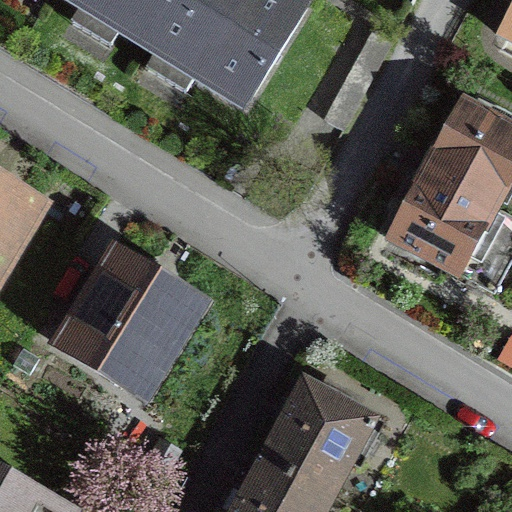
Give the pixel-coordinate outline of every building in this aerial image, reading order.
[(70,0),(102,19),(113,0),(70,0)] [(307,8),(294,0),(113,0),(102,19),(246,108),(307,8)] [(511,11),(501,32),(511,37),(511,11)] [(343,131),(393,39),(375,28),(324,121),(343,131)] [(495,207),(511,174),(511,127),(463,102),(426,170),(495,207)] [(426,170),(391,236),(459,273),(495,207),(426,170)] [(0,269),(35,210),(0,189),(0,269)] [(144,389),(194,309),(154,284),(115,260),(65,340),(104,365),(144,389)] [(380,424),(296,380),(275,419),(283,423),(264,460),(331,495),(350,459),(358,464),(380,424)] [(180,451),(160,439),(141,472),(161,483),(180,451)] [(321,511),(331,495),(264,460),(245,496),(237,491),(227,511),(229,511),(321,511)] [(67,511),(0,473),(0,511),(67,511)]
